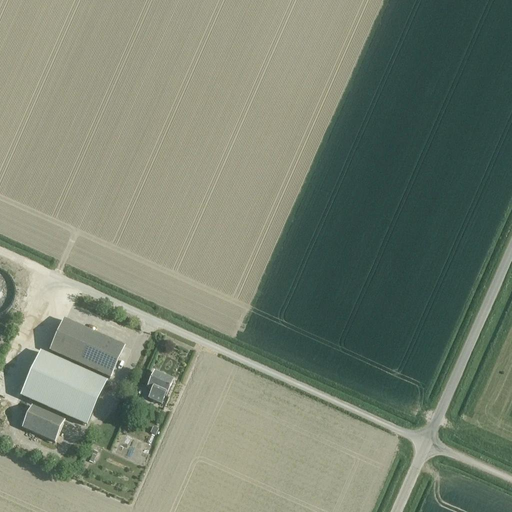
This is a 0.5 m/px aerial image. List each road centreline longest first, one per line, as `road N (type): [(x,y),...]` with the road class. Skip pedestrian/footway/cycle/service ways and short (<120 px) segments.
road 1 (unclassified): [(415,438),(511,221)]
road 2 (unclassified): [(415,438),(199,341)]
